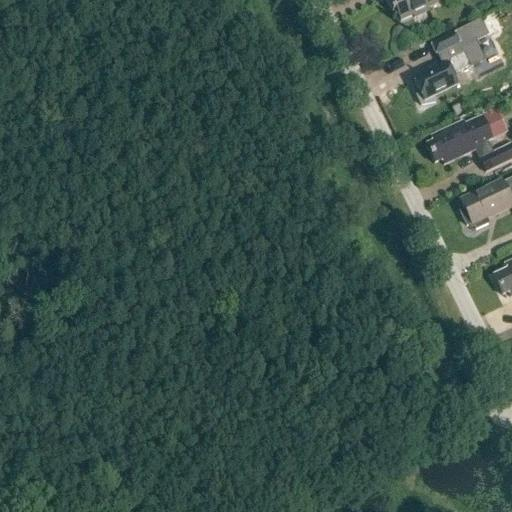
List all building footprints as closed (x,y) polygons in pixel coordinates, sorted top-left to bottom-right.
[(395,13),(400,23),(413,17),(414,20),(428,13),(427,11),(437,6),(433,0),(388,0),(386,1),(392,15),(395,13)] [(482,37),(476,24),(430,46),(437,59),(482,37)] [(415,97),(420,107),(435,104),(434,98),(457,86),(452,77),(470,68),(463,55),(450,61),(451,64),(447,66),(446,64),(412,81),(419,95),(415,97)] [(443,165),(474,151),(485,173),(511,160),(511,150),(510,146),(492,154),(486,142),(491,140),(481,118),(464,125),(463,122),(430,137),(433,143),(425,146),(433,164),(440,160),(443,165)] [(461,202),(465,212),(461,214),(467,228),(471,225),(472,228),(473,227),(476,232),(488,226),(486,221),(511,209),(511,206),(511,205),(511,181),(502,186),(501,184),(461,202)] [(511,261),(505,265),(507,270),(492,277),(502,297),(508,294),(510,299),(511,297),(511,261)]
